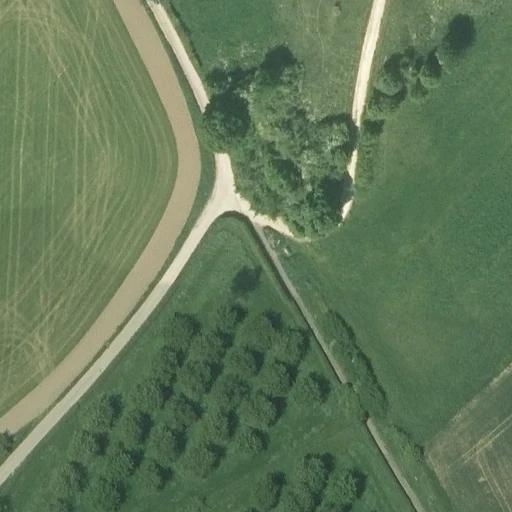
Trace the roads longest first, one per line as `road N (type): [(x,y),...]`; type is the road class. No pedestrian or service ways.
road 1 (track): [(0,476),(125,337),(226,197)]
road 2 (track): [(226,197),(300,228),(327,223),(341,209),(380,0)]
road 3 (track): [(226,197),(219,138),(153,0)]
